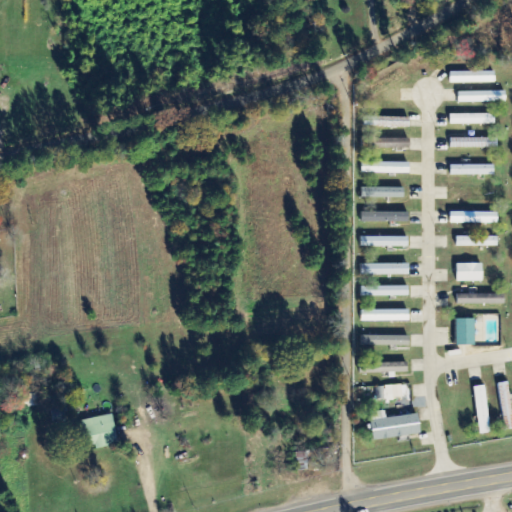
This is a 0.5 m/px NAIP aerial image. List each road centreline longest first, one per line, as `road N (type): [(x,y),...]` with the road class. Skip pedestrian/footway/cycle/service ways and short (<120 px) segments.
road 1 (tertiary): [(0,155),(293,88),(464,0)]
road 2 (residential): [(342,66),(354,503)]
road 3 (residential): [(448,486),(430,366),(427,92)]
road 4 (primary): [(315,511),(511,475)]
